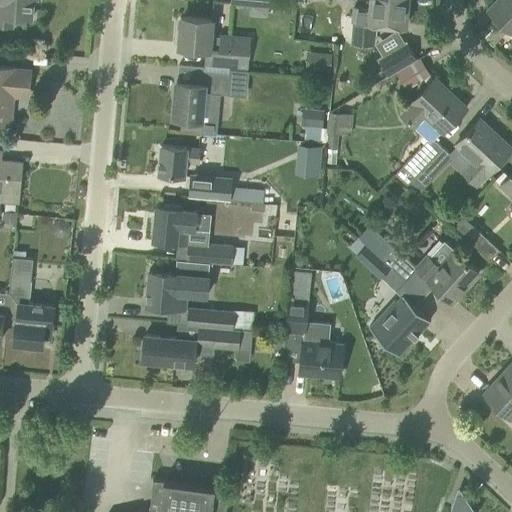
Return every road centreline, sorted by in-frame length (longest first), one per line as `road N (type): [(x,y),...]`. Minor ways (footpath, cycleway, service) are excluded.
road 1 (residential): [(78,394),(111,0)]
road 2 (residential): [(425,423),(78,394)]
road 3 (residential): [(511,294),(450,359),(425,423)]
road 4 (residential): [(2,511),(13,388)]
